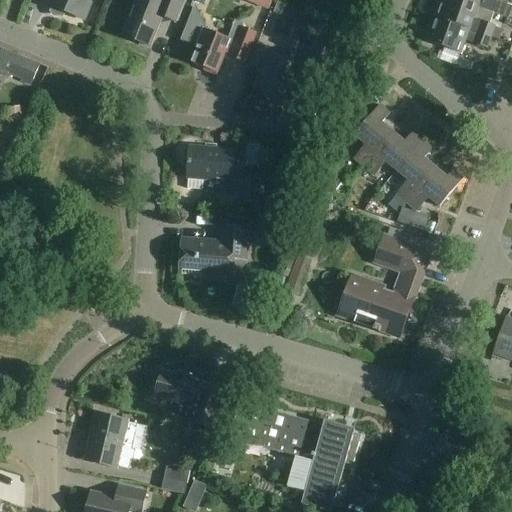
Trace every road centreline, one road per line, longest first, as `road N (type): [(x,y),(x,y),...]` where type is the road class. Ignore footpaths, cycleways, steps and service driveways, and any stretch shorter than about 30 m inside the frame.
road 1 (residential): [(151,313),(144,107),(110,75),(0,29)]
road 2 (residential): [(483,259),(509,154),(396,49),(400,0)]
road 3 (residential): [(431,392),(151,313)]
road 4 (residential): [(431,392),(483,259)]
road 5 (residential): [(105,334),(62,375),(42,448)]
